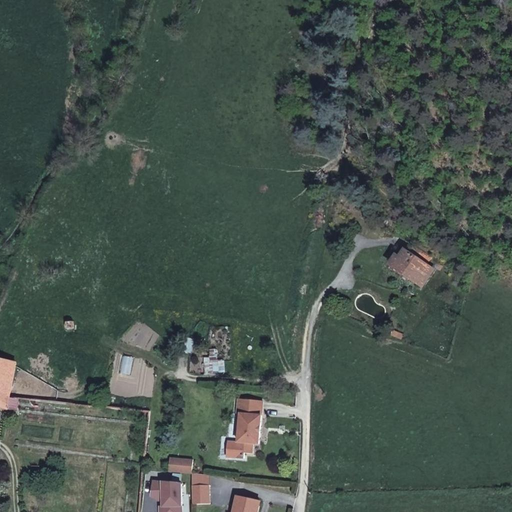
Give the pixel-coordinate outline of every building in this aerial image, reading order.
[(407,277),(418,284),(430,268),(425,264),(430,257),(413,246),(408,252),(404,249),(393,266),(408,276),(407,277)] [(0,408),(6,410),(7,408),(9,397),(15,363),(0,359),(0,408)] [(16,410),(18,398),(9,397),(7,408),(16,410)] [(259,443),(262,400),(236,398),(235,412),(239,413),(237,441),(227,440),(226,455),(243,457),(243,452),(251,453),(252,443),(259,443)] [(177,459),(170,458),(169,472),(176,472),(177,459)] [(177,459),(176,472),(192,474),(193,460),(177,459)] [(209,475),(192,474),(192,486),(210,487),(209,475)] [(210,487),(192,486),(192,506),(210,506),(210,487)] [(258,511),(261,503),(238,497),(233,511),(258,511)]
